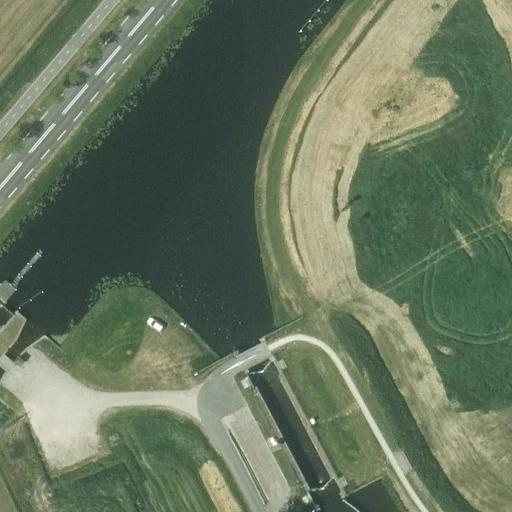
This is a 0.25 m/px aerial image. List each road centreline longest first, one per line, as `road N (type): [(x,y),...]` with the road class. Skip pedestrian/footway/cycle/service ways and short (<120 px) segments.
road 1 (residential): [(258,511),(207,401),(63,398),(0,359)]
road 2 (primary): [(0,188),(160,0)]
